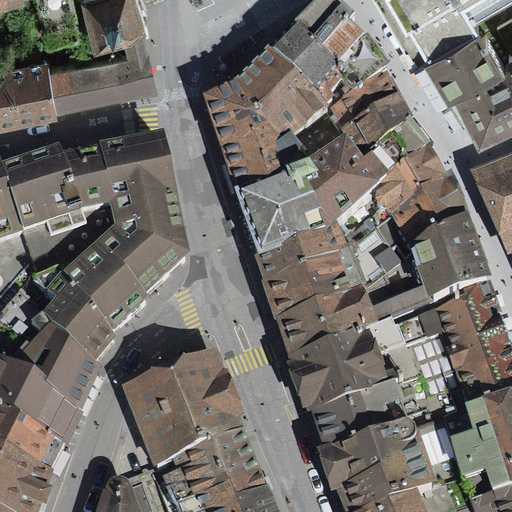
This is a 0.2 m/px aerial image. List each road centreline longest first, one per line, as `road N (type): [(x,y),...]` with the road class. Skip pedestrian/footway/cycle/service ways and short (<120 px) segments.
road 1 (tertiary): [(69,511),(134,359),(186,308),(223,289)]
road 2 (tertiary): [(305,511),(223,289)]
road 3 (tertiary): [(176,120),(0,139)]
road 4 (tertiary): [(176,120),(223,289)]
road 5 (residential): [(174,71),(279,0)]
